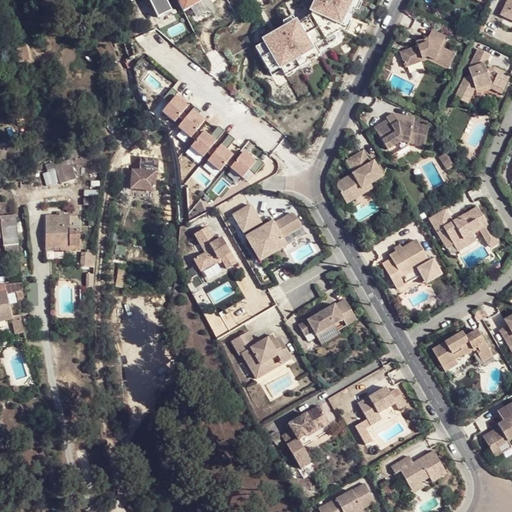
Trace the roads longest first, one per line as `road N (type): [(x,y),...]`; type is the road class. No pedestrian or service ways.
road 1 (residential): [(399,0),(311,189),(402,340)]
road 2 (unknown): [(311,187),(273,145),(155,51)]
road 3 (residential): [(402,340),(483,483),(483,502)]
road 4 (residential): [(402,340),(511,276)]
road 5 (residential): [(511,222),(487,175),(511,114)]
